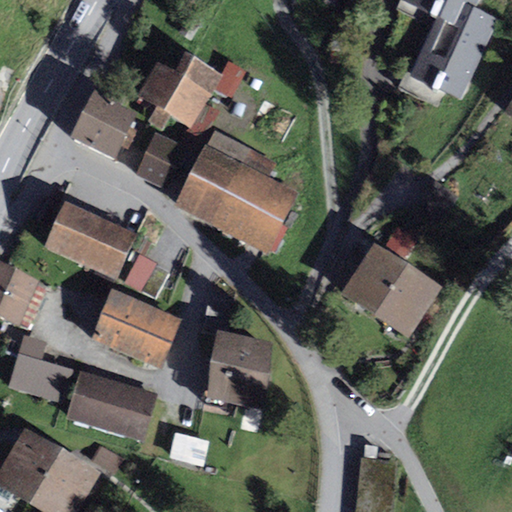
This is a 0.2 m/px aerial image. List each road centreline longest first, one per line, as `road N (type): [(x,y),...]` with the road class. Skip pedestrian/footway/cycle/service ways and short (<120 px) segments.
road 1 (residential): [(340,407),(259,299),(157,205),(54,151)]
road 2 (primary): [(0,175),(97,0)]
road 3 (residential): [(54,151),(128,0)]
road 4 (residential): [(340,407),(395,432),(435,511)]
